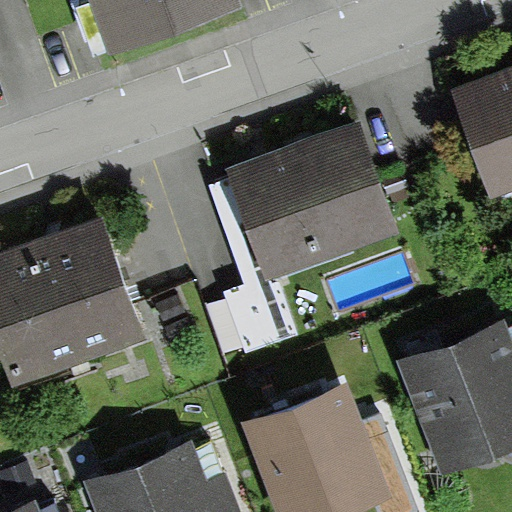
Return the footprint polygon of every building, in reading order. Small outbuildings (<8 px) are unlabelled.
[(104,0),(112,21),(171,0),(104,0)] [(511,53),(453,75),(492,183),(511,175),(511,53)] [(227,154),(232,169),(210,177),(244,274),(401,218),(361,106),(227,154)] [(0,240),(0,331),(15,373),(149,324),(104,202),(0,240)] [(276,272),(226,289),(245,344),(295,326),(276,272)] [(511,319),(511,316),(413,351),(457,472),(511,451),(511,319)] [(346,380),(249,415),(284,511),(357,511),(391,500),(346,380)] [(212,511),(187,443),(90,478),(101,511),(212,511)] [(53,511),(46,492),(0,508),(0,511),(53,511)]
